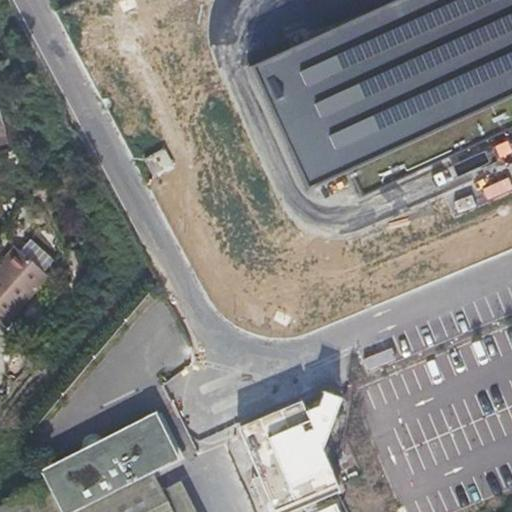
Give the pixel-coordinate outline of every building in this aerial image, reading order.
[(511,0),(395,0),(251,67),(305,191),(511,95),(511,0)] [(155,177),(164,172),(173,167),(163,149),(145,158),(155,177)] [(0,336),(1,337),(12,324),(17,329),(55,284),(21,254),(0,277),(0,336)] [(399,397),(511,360),(511,304),(372,349),(383,382),(393,379),(399,397)] [(286,511),(340,489),(323,451),(342,398),(324,392),(318,407),(306,413),(301,401),(239,428),(261,477),(252,481),(265,511),(286,511)] [(0,507),(0,511),(172,511),(154,473),(177,460),(166,434),(156,413),(42,470),(47,480),(0,507)] [(322,510),(323,511),(347,511),(343,502),(322,510)]
